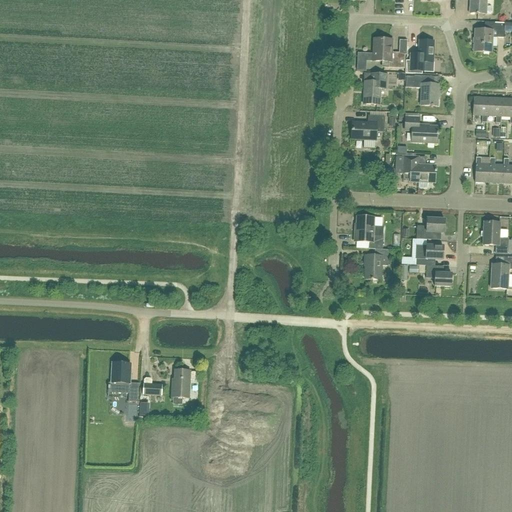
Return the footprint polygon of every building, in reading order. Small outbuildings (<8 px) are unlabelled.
[(492,10),(491,8),(486,8),(486,0),(470,0),(470,15),(486,16),(486,15),(490,15),(492,14),(492,10)] [(511,33),(511,24),(485,24),(485,32),(475,31),(474,53),(491,54),(492,32),(497,32),(497,39),(504,39),(505,33),(511,33)] [(383,41),(383,40),(381,40),(381,41),(375,40),(375,53),(373,53),(373,62),(384,63),(383,69),(404,70),(405,56),(391,55),(392,41),(383,41)] [(406,63),(405,75),(415,75),(415,72),(422,73),(423,64),(433,65),(434,43),(419,43),(418,59),(410,58),(410,64),(406,63)] [(363,105),(379,106),(380,90),(386,90),(387,76),(374,75),(369,75),(369,83),(364,83),(363,105)] [(428,86),(428,78),(414,77),(414,78),(405,77),(405,89),(413,89),(421,90),(421,107),(431,107),(431,108),(433,109),(433,108),(437,108),(438,95),(439,95),(439,87),(428,86)] [(487,117),(488,99),(473,99),(473,117),(482,117),(482,124),(487,124),(487,117)] [(501,118),(501,100),(488,99),(487,117),(496,118),(496,124),(501,125),(501,118)] [(511,100),(501,100),(501,118),(510,119),(510,125),(511,125),(511,100)] [(395,119),(395,115),(387,115),(387,119),(388,119),(388,127),(394,127),(394,119),(395,119)] [(384,133),(385,118),(368,117),(367,125),(352,124),(351,140),(363,141),(363,149),(374,150),(374,141),(375,141),(376,133),(384,133)] [(438,137),(438,134),(437,134),(437,128),(424,128),(424,127),(418,127),(419,119),(406,119),(405,132),(412,132),(412,144),(437,145),(437,137),(438,137)] [(413,167),(414,158),(403,158),(402,175),(410,175),(410,183),(434,184),(435,168),(413,167)] [(490,166),(481,166),(481,159),(476,159),(475,184),(489,184),(490,166)] [(504,167),(495,166),(495,160),(490,160),(490,166),(489,184),(503,185),(504,167)] [(511,167),(508,167),(509,160),(504,160),(504,167),(503,185),(511,185),(511,167)] [(383,251),(384,228),(374,227),(374,219),(357,218),(357,231),(355,231),(355,243),(371,244),(371,250),(383,251)] [(444,235),(444,221),(427,220),(427,228),(417,228),(416,240),(433,241),(433,234),(444,235)] [(508,255),(508,240),(499,239),(500,224),(484,224),(483,247),(495,247),(495,255),(508,255)] [(443,261),(443,248),(426,247),(426,248),(417,248),(416,267),(429,267),(430,261),(443,261)] [(381,267),(388,267),(388,251),(368,250),(368,251),(375,251),(374,257),(366,257),(365,281),(371,281),(372,281),(373,281),(381,281),(381,267)] [(491,290),(508,291),(509,270),(511,270),(511,258),(505,258),(505,266),(492,266),(491,290)] [(451,288),(452,275),(438,274),(438,268),(426,267),(426,279),(435,280),(435,288),(451,288)] [(108,384),(107,394),(129,395),(129,403),(138,403),(139,385),(130,384),(131,366),(113,365),(112,384),(108,384)] [(194,380),(196,379),(196,375),(195,374),(190,373),(175,372),(175,385),(173,385),(172,399),(174,399),(174,406),(182,406),(182,399),(189,400),(190,380),(194,380)] [(161,397),(161,386),(143,385),(142,396),(161,397)]
